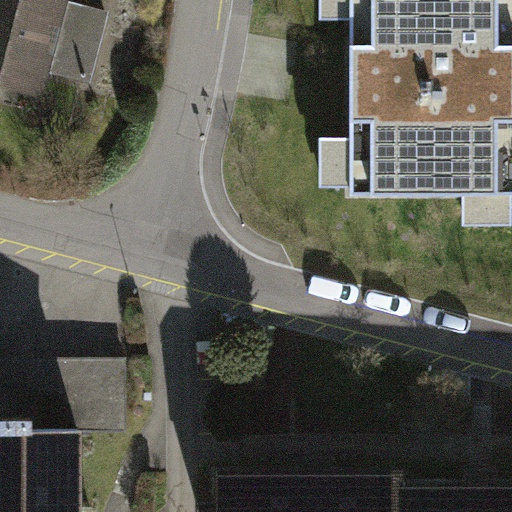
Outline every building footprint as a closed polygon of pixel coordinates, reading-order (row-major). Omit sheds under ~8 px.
[(0,0),(0,98),(46,111),(53,86),(86,95),(108,15),(74,6),(76,0),(74,0),(0,0)] [(511,0),(356,0),(357,188),(511,187),(511,0)] [(0,361),(0,437),(82,438),(128,439),(128,363),(0,361)] [(0,437),(0,511),(80,511),(82,438),(0,437)] [(403,492),(221,489),(221,511),(403,511),(403,502),(403,492)] [(511,511),(511,503),(403,502),(403,511),(511,511)]
